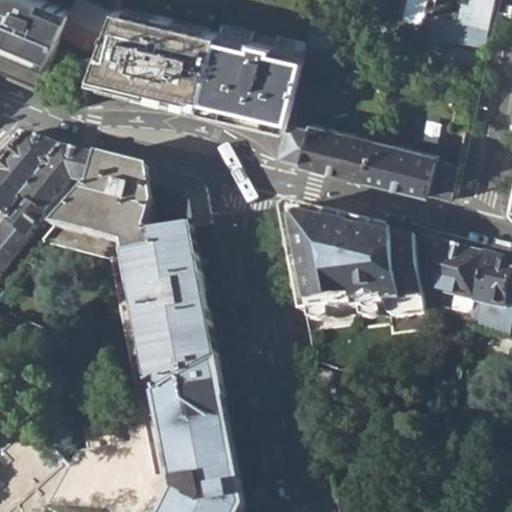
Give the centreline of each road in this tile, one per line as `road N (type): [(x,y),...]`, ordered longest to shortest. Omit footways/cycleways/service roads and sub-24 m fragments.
road 1 (residential): [(310,511),(242,168)]
road 2 (secondary): [(242,168),(479,226)]
road 3 (secondary): [(15,100),(242,168)]
road 4 (residential): [(511,75),(479,226)]
